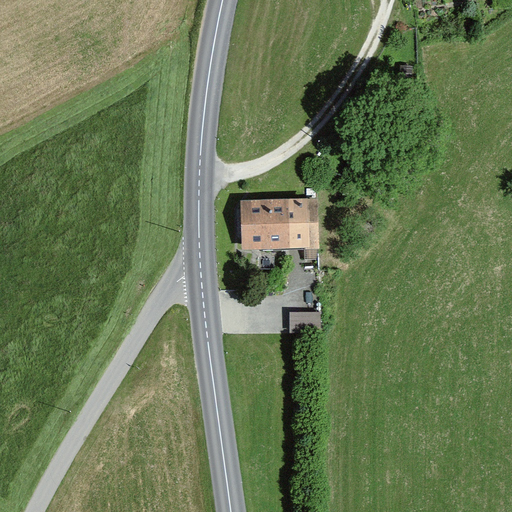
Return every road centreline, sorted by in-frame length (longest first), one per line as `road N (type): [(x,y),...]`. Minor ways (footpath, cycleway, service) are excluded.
road 1 (unclassified): [(36,511),(154,310),(199,262)]
road 2 (secondary): [(224,0),(206,90),(199,262)]
road 3 (secondary): [(199,262),(230,511)]
